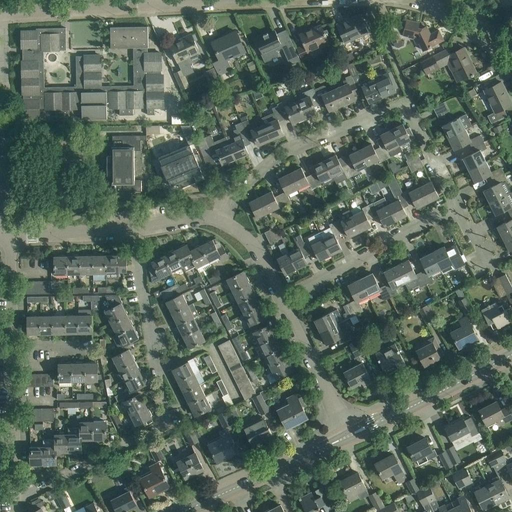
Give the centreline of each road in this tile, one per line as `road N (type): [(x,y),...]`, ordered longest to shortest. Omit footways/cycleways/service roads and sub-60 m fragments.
road 1 (residential): [(15,499),(162,426),(135,229)]
road 2 (residential): [(458,207),(408,110),(398,106),(290,149),(237,192),(222,221)]
road 3 (residential): [(282,301),(458,207)]
road 4 (tertiary): [(349,435),(511,353)]
road 5 (tertiary): [(192,507),(349,435)]
road 6 (residential): [(155,3),(5,15)]
road 7 (residential): [(282,301),(349,435)]
road 8 (residential): [(10,236),(135,229)]
